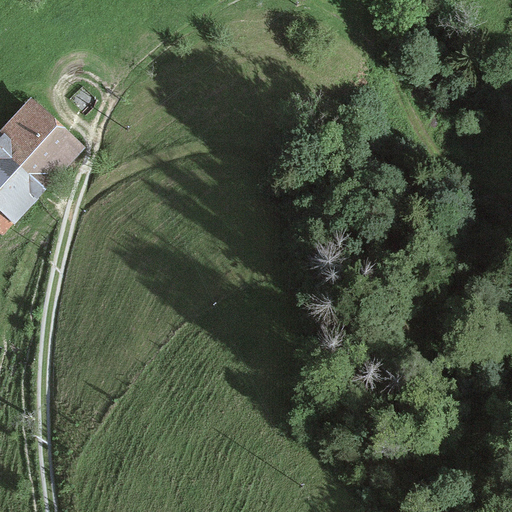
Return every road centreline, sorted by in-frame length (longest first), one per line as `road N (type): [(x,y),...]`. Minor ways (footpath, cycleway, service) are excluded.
road 1 (track): [(310,0),(363,28),(392,67),(431,149),(511,211)]
road 2 (track): [(96,135),(113,101),(150,60),(235,0)]
road 3 (track): [(75,203),(35,241),(0,334)]
